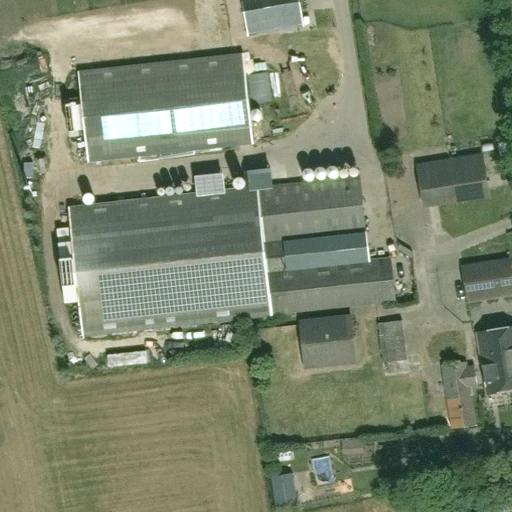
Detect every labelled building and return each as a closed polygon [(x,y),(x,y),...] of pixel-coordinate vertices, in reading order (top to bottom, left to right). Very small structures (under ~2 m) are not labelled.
[(299,0),(242,0),(248,35),(304,25),(299,0)] [(70,138),(86,136),(88,162),(253,144),(243,54),(78,72),(81,97),(66,99),(70,138)] [(422,198),(487,188),(481,153),(417,163),(422,198)] [(106,175),(138,174),(137,160),(106,161),(106,175)] [(249,180),(274,179),(273,161),(248,163),(249,180)] [(73,227),(57,229),(65,303),(81,301),(85,336),(272,314),(394,299),(389,258),(369,260),(288,270),(285,241),(365,232),(359,175),(339,178),(338,169),(313,171),(314,181),(257,187),(257,186),(71,208),(73,227)] [(365,232),(285,241),(288,270),(369,260),(365,232)] [(511,293),(511,280),(507,259),(462,265),(469,301),(511,293)] [(355,360),(354,350),(351,318),(300,323),(305,366),(355,360)] [(376,323),(380,356),(380,363),(408,359),(403,320),(376,323)] [(511,327),(478,333),(487,387),(487,386),(488,392),(511,388),(511,327)] [(487,387),(478,333),(476,334),(481,364),(468,366),(467,362),(440,366),(450,430),(477,427),(472,389),(487,387)] [(270,477),(276,509),(298,505),(292,473),(270,477)] [(352,486),(342,488),(344,495),(354,493),(352,486)]
